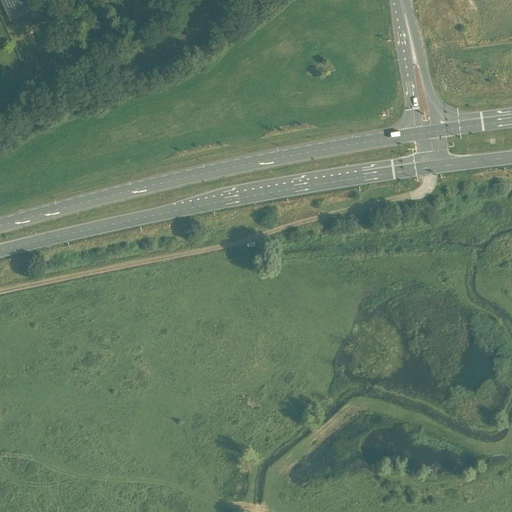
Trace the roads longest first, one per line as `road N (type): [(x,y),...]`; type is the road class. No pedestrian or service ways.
road 1 (track): [(433,167),(420,193),(238,244),(0,292)]
road 2 (primary): [(0,253),(210,203),(433,167)]
road 3 (primary): [(415,133),(177,178),(0,225)]
road 4 (tertiary): [(394,0),(415,133)]
road 5 (tertiary): [(437,130),(404,0)]
